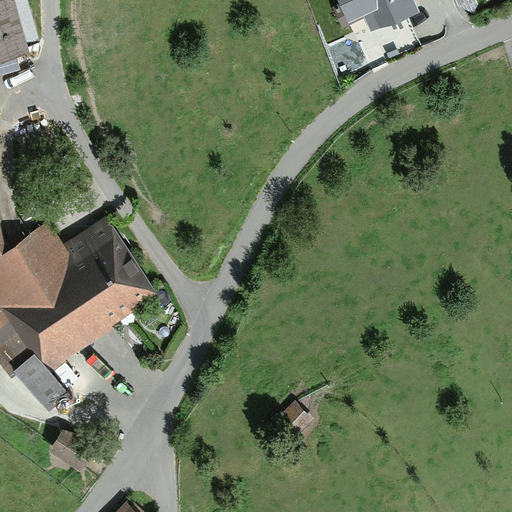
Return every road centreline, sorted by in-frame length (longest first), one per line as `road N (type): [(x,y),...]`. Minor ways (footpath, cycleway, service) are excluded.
road 1 (residential): [(142,442),(304,147),(385,78),(511,22)]
road 2 (track): [(208,314),(82,157),(51,71),(48,0)]
